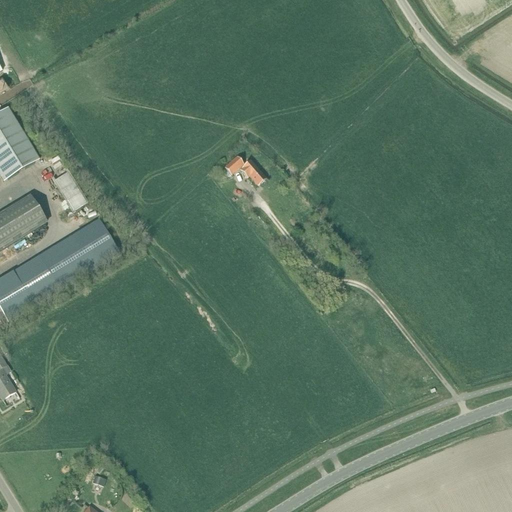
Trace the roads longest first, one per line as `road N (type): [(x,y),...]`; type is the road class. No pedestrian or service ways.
road 1 (tertiary): [(280,511),(377,457),(511,404)]
road 2 (unclassified): [(511,106),(459,72),(401,0)]
